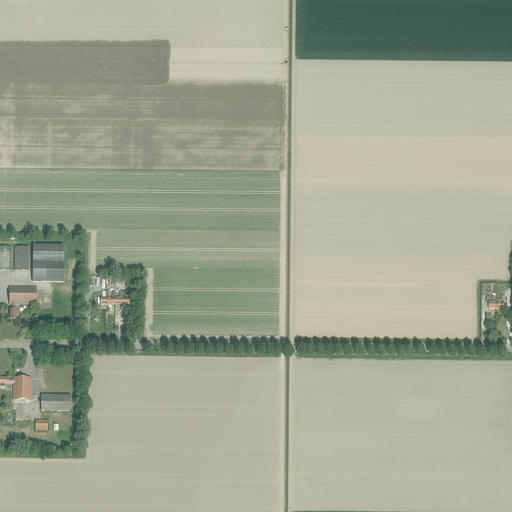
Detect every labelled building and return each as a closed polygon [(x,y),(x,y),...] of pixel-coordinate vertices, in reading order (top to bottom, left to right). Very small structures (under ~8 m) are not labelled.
[(64,246),(44,246),(33,246),(33,282),(63,282),(64,246)] [(0,248),(0,271),(11,271),(11,249),(0,248)] [(15,248),(15,271),(29,272),(29,248),(15,248)] [(105,286),(105,290),(121,290),(121,282),(111,282),(111,286),(105,286)] [(15,310),(15,305),(36,306),(36,288),(9,287),(9,305),(11,305),(11,310),(10,310),(10,320),(16,320),(16,316),(19,316),(19,310),(15,310)] [(495,303),(495,298),(486,298),(486,303),(488,303),(488,309),(496,310),(496,303),(495,303)] [(5,385),(8,385),(8,384),(13,384),(13,401),(31,401),(31,379),(13,378),(13,381),(8,380),(8,379),(0,378),(0,388),(5,389),(5,385)] [(41,396),(41,411),(71,412),(71,396),(41,396)] [(48,431),(48,421),(35,421),(35,431),(48,431)]
